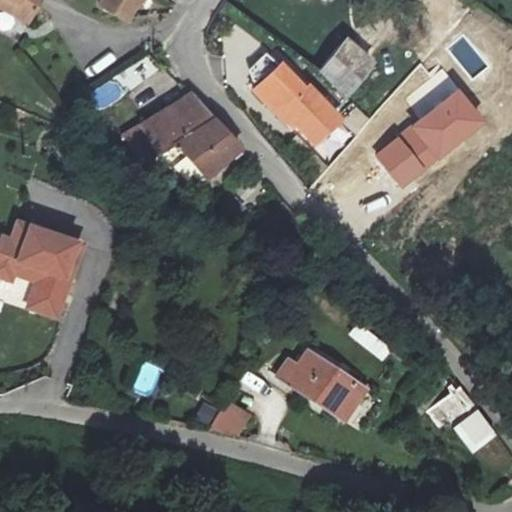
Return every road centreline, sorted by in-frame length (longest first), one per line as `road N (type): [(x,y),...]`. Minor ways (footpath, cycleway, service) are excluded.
road 1 (residential): [(511,432),(390,283),(261,159),(186,60),(190,31),(212,0)]
road 2 (residential): [(0,405),(236,448),(467,511),(511,510)]
